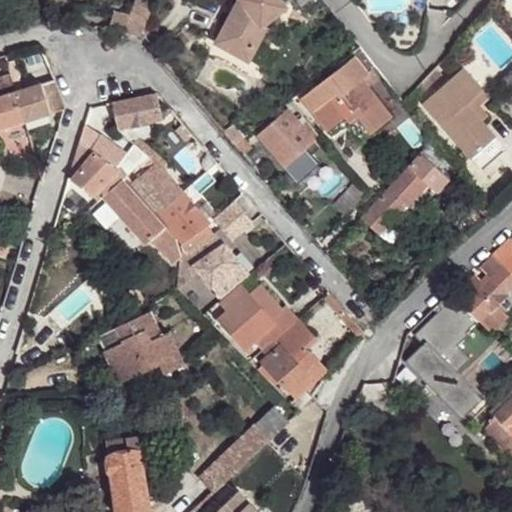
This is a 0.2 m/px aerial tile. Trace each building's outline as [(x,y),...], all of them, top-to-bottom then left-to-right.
[(151,11),(155,0),(145,0),(143,7),(151,11)] [(263,28),(241,0),(237,0),(214,43),(251,63),(268,31),(263,28)] [(288,9),(280,0),(241,0),(263,28),(288,9)] [(142,37),(151,11),(143,7),(135,4),(132,13),(124,33),(142,37)] [(110,30),(124,33),(132,13),(116,10),(110,30)] [(495,74),(511,64),(511,49),(497,23),(474,36),(495,74)] [(355,57),(304,98),(329,130),(342,119),(361,144),(394,118),(381,100),(364,79),(369,75),(355,57)] [(12,76),(16,90),(22,89),(15,63),(9,65),(12,76)] [(468,104),(474,99),(485,89),(465,68),(425,103),(485,169),(508,148),(481,118),(468,104)] [(15,91),(16,90),(12,76),(6,77),(8,88),(14,87),(15,91)] [(0,79),(0,95),(15,91),(14,87),(8,88),(6,77),(0,79)] [(66,107),(54,79),(43,82),(51,111),(66,107)] [(16,90),(25,119),(51,111),(43,82),(22,89),(16,90)] [(0,127),(25,119),(16,90),(15,91),(0,95),(0,127)] [(113,101),(119,128),(150,122),(164,119),(158,93),(113,101)] [(487,112),(474,99),(468,104),(481,118),(487,112)] [(258,136),(299,182),(322,162),(314,153),(322,147),(315,139),(319,135),(302,117),(299,120),(288,109),(258,136)] [(81,139),(96,151),(103,142),(94,136),(100,121),(87,118),(81,139)] [(119,128),(128,137),(152,131),(150,122),(119,128)] [(184,124),(178,129),(188,140),(194,135),(184,124)] [(253,148),(245,138),(236,145),(244,155),(253,148)] [(81,139),(70,176),(74,179),(96,151),(81,139)] [(446,153),(431,140),(410,164),(425,177),(429,182),(439,189),(452,176),(437,163),(446,153)] [(121,167),(128,174),(139,163),(103,142),(96,151),(118,170),(121,167)] [(96,151),(74,179),(92,194),(100,189),(120,171),(118,170),(96,151)] [(128,174),(127,175),(133,183),(158,162),(150,154),(148,155),(139,163),(128,174)] [(158,162),(133,183),(159,212),(184,191),(158,162)] [(425,177),(410,164),(385,191),(386,192),(363,217),(382,234),(429,182),(425,177)] [(100,189),(105,194),(127,175),(128,174),(121,167),(118,170),(120,171),(100,189)] [(105,194),(103,196),(147,244),(152,241),(169,225),(159,212),(133,183),(127,175),(105,194)] [(367,194),(356,181),(336,202),(349,214),(367,194)] [(159,212),(169,225),(185,242),(183,254),(186,257),(217,232),(209,222),(211,221),(184,191),(159,212)] [(476,222),(492,211),(486,203),(481,197),(464,211),(476,222)] [(492,211),(497,206),(491,199),(486,203),(492,211)] [(186,257),(182,259),(180,274),(178,291),(200,272),(223,298),(252,273),(227,245),(254,220),(236,200),(226,210),(213,218),(222,228),(217,232),(186,257)] [(185,242),(169,225),(152,241),(174,263),(183,254),(185,242)] [(511,243),(508,239),(491,257),(511,277),(511,243)] [(450,293),(449,295),(477,323),(507,297),(505,294),(511,287),(511,277),(491,257),(479,270),(486,276),(480,282),(475,278),(455,298),(450,293)] [(261,283),(250,292),(273,319),(284,310),(261,283)] [(222,302),(228,310),(250,292),(243,284),(222,302)] [(250,292),(228,310),(218,319),(245,349),(255,341),(275,324),(275,323),(273,319),(250,292)] [(365,332),(331,292),(325,297),(361,338),(366,334),(365,332)] [(440,311),(413,337),(422,346),(425,342),(456,374),(468,362),(455,349),(468,337),(465,335),(477,323),(449,295),(436,308),(440,311)] [(275,324),(283,334),(300,318),(289,306),(284,310),(273,319),(275,323),(275,324)] [(148,310),(138,315),(148,336),(158,331),(148,310)] [(148,336),(138,315),(117,325),(122,337),(104,346),(117,379),(159,360),(161,366),(178,358),(165,328),(158,331),(148,336)] [(283,334),(277,339),(283,346),(293,358),(305,370),(316,360),(305,347),(317,337),(300,318),(283,334)] [(255,341),(263,350),(277,339),(283,334),(275,324),(255,341)] [(277,339),(263,350),(269,357),(283,346),(277,339)] [(422,346),(404,363),(460,421),(482,401),(456,374),(425,342),(422,346)] [(283,346),(269,357),(264,363),(296,399),(306,390),(315,382),(305,370),(293,358),(283,346)] [(316,360),(305,370),(315,382),(327,372),(316,360)] [(300,410),(312,398),(306,390),(296,399),(293,402),(300,410)] [(511,394),(491,415),(495,419),(485,432),(511,455),(511,394)] [(269,439),(289,422),(274,406),(255,424),(269,439)] [(232,475),(269,439),(255,424),(218,458),(232,475)] [(106,441),(109,455),(141,450),(139,435),(106,441)] [(158,447),(141,450),(145,472),(161,470),(158,447)] [(141,450),(109,455),(117,511),(138,511),(151,510),(145,472),(141,450)] [(215,491),(232,475),(218,458),(200,476),(215,491)] [(246,511),(245,510),(250,505),(238,492),(216,511),(246,511)]
